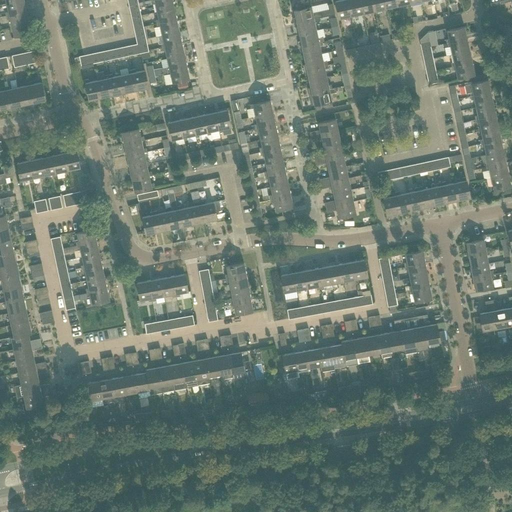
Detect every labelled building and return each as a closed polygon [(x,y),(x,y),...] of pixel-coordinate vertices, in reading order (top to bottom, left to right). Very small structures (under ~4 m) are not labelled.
[(174,8),(172,0),(153,0),(151,1),(152,4),(155,4),(157,12),(174,8)] [(351,16),(347,0),(340,0),(335,1),(338,19),(351,16)] [(362,14),(359,0),(347,0),(351,16),(362,14)] [(374,11),(371,0),(359,0),(362,14),(374,11)] [(386,8),(384,0),(371,0),(374,11),(386,8)] [(398,6),(396,0),(384,0),(386,8),(398,6)] [(26,12),(24,1),(6,4),(8,13),(5,13),(6,17),(26,12)] [(334,14),(334,11),(332,2),(327,3),(328,9),(312,12),(311,6),(293,10),(295,18),(292,18),(293,23),(317,18),(319,18),(334,14)] [(177,20),(174,8),(157,12),(158,20),(155,20),(156,24),(177,20)] [(29,24),(26,12),(6,17),(7,20),(9,20),(11,28),(12,27),(14,38),(26,35),(24,25),(29,24)] [(314,22),(317,21),(320,21),(319,18),(317,18),(293,23),(294,27),(297,27),(298,34),(316,30),(314,22)] [(179,32),(177,20),(156,24),(157,28),(160,27),(162,35),(179,32)] [(464,27),(454,29),(446,31),(448,39),(445,39),(446,43),(467,39),(464,27)] [(318,38),(316,30),(298,34),(300,41),(297,42),(298,46),(322,41),(321,38),(318,38)] [(182,43),(179,32),(162,35),(163,43),(160,44),(161,48),(182,43)] [(427,32),(419,40),(420,44),(421,49),(430,47),(429,42),(427,32)] [(371,42),(379,40),(378,33),(369,34),(371,42)] [(469,50),(467,39),(446,43),(447,47),(450,46),(451,54),(469,50)] [(350,40),(343,42),(345,48),(352,47),(350,40)] [(322,45),(322,41),(298,46),(299,51),(302,50),(304,57),(321,54),(319,46),(322,45)] [(184,55),(182,43),(161,48),(162,51),(165,51),(167,59),(184,55)] [(344,61),(342,49),(336,51),(338,57),(332,58),(333,63),(344,61)] [(472,62),(469,50),(451,54),(453,62),(450,63),(451,67),(472,62)] [(37,62),(34,51),(29,52),(31,64),(37,62)] [(31,64),(29,52),(23,53),(26,65),(31,64)] [(26,65),(23,53),(17,54),(20,66),(26,65)] [(20,66),(17,54),(12,56),(14,67),(20,66)] [(323,62),(321,54),(304,57),(305,65),(302,65),(303,70),(327,65),(326,61),(323,62)] [(187,66),(184,55),(167,59),(160,60),(162,68),(168,67),(169,70),(187,66)] [(9,68),(7,57),(1,58),(3,70),(9,68)] [(474,74),(472,62),(451,67),(452,70),(455,69),(457,78),(474,74)] [(328,68),(327,65),(303,70),(304,74),(307,74),(309,81),(326,77),(324,69),(328,68)] [(189,79),(187,66),(169,70),(172,82),(189,79)] [(148,88),(146,78),(144,70),(136,72),(135,68),(132,69),(136,90),(148,88)] [(136,90),(132,69),(128,70),(129,73),(120,75),(124,93),(136,90)] [(124,93),(120,75),(112,77),(111,73),(108,74),(112,95),(124,93)] [(112,95),(108,74),(105,75),(105,78),(97,80),(101,98),(112,95)] [(328,85),(326,77),(309,81),(310,88),(308,89),(308,93),(332,88),(331,85),(328,85)] [(101,98),(97,80),(88,82),(88,78),(84,79),(89,100),(101,98)] [(488,80),(478,82),(470,84),(472,92),(469,92),(469,96),(490,92),(488,80)] [(41,82),(33,84),(33,81),(28,82),(33,105),(38,104),(37,101),(45,100),(41,82)] [(187,81),(177,83),(179,89),(188,87),(187,81)] [(33,105),(28,82),(25,83),(26,85),(17,87),(21,105),(28,103),(29,106),(33,105)] [(21,105),(17,87),(10,89),(9,86),(5,87),(10,110),(14,109),(14,106),(21,105)] [(10,110),(5,87),(1,88),(2,91),(0,90),(0,109),(5,108),(5,111),(10,110)] [(333,107),(330,94),(336,92),(335,88),(332,88),(308,93),(311,105),(314,105),(315,111),(333,107)] [(493,104),(490,92),(469,96),(470,100),(474,99),(475,107),(493,104)] [(270,100),(252,104),(249,105),(250,108),(253,107),(255,116),(272,112),(270,100)] [(495,115),(493,104),(475,107),(477,115),(474,116),(474,120),(495,115)] [(230,127),(229,119),(227,110),(214,112),(218,130),(219,133),(223,132),(222,129),(230,127)] [(218,130),(214,112),(203,115),(207,132),(207,135),(211,134),(210,131),(218,130)] [(275,124),(272,112),(255,116),(257,124),(253,125),(254,128),(275,124)] [(207,132),(203,115),(191,117),(195,135),(195,138),(199,137),(198,134),(207,132)] [(498,127),(495,115),(474,120),(475,123),(479,123),(480,131),(498,127)] [(195,135),(191,117),(179,120),(183,137),(184,140),(187,140),(187,136),(195,135)] [(309,132),(310,137),(338,131),(335,119),(318,123),(319,130),(309,132)] [(183,137),(179,120),(167,122),(172,143),(175,142),(175,139),(183,137)] [(277,135),(275,124),(254,128),(255,132),(258,131),(260,139),(277,135)] [(501,139),(498,127),(480,131),(482,139),(479,140),(480,143),(501,139)] [(121,132),(124,145),(141,141),(145,140),(144,136),(141,137),(139,128),(121,132)] [(340,143),(338,131),(310,137),(311,142),(321,140),(323,147),(340,143)] [(280,147),(277,135),(260,139),(262,148),(258,148),(259,152),(280,147)] [(162,140),(162,141),(158,141),(160,149),(164,148),(169,147),(167,138),(162,140)] [(503,151),(501,139),(480,143),(480,147),(484,146),(485,154),(503,151)] [(143,149),(141,141),(124,145),(126,156),(144,153),(147,152),(146,148),(143,149)] [(343,155),(340,143),(323,147),(324,153),(314,156),(315,161),(343,155)] [(283,159),(280,147),(259,152),(260,155),(263,155),(265,163),(283,159)] [(76,150),(64,153),(68,170),(76,169),(77,172),(80,171),(76,150)] [(506,162),(503,151),(485,154),(487,162),(484,163),(485,167),(506,162)] [(68,170),(64,153),(53,155),(57,173),(64,171),(65,174),(69,174),(68,170)] [(146,161),(144,153),(126,156),(129,168),(146,164),(150,164),(149,160),(146,161)] [(57,173),(53,155),(41,158),(44,175),(52,174),(53,177),(57,176),(57,173)] [(345,166),(343,155),(315,161),(316,165),(326,163),(328,170),(345,166)] [(45,179),(44,175),(41,158),(29,160),(33,178),(41,176),(41,179),(45,179)] [(285,171),(283,159),(265,163),(267,171),(263,172),(264,176),(285,171)] [(33,178),(29,160),(16,163),(20,181),(29,179),(30,182),(33,181),(33,178)] [(508,174),(506,162),(485,167),(485,171),(489,170),(491,178),(508,174)] [(148,172),(146,164),(129,168),(131,180),(149,176),(152,175),(151,172),(148,172)] [(0,179),(6,178),(11,177),(9,165),(2,166),(4,173),(0,174),(0,179)] [(348,178),(345,166),(328,170),(329,177),(319,179),(320,184),(348,178)] [(288,183),(285,171),(264,176),(265,179),(268,178),(270,186),(288,183)] [(511,186),(508,174),(491,178),(492,186),(489,187),(490,190),(493,190),(511,186)] [(151,184),(149,176),(131,180),(134,192),(155,187),(154,184),(151,184)] [(470,198),(468,188),(465,177),(461,178),(462,181),(454,183),(458,200),(470,198)] [(350,190),(348,178),(320,184),(321,189),(331,187),(333,193),(350,190)] [(458,200),(454,183),(446,184),(445,181),(442,182),(446,203),(458,200)] [(446,203),(442,182),(438,183),(439,186),(430,188),(434,205),(446,203)] [(290,194),(288,183),(270,186),(272,194),(268,195),(269,199),(290,194)] [(434,205),(430,188),(422,189),(422,186),(418,187),(423,208),(434,205)] [(423,208),(418,187),(415,188),(415,191),(407,193),(411,210),(423,208)] [(86,190),(80,191),(82,203),(88,202),(86,190)] [(353,201),(350,190),(333,193),(334,200),(324,203),(325,207),(353,201)] [(82,203),(80,191),(74,193),(77,204),(82,203)] [(205,222),(200,201),(198,191),(191,192),(193,202),(197,201),(197,205),(189,207),(193,224),(205,222)] [(411,210),(407,193),(399,194),(398,191),(395,192),(399,213),(411,210)] [(150,198),(149,192),(137,195),(138,200),(150,198)] [(399,213),(395,192),(391,193),(392,196),(383,198),(387,215),(399,213)] [(77,204),(74,193),(68,194),(71,206),(77,204)] [(71,206),(68,194),(63,195),(65,207),(71,206)] [(293,207),(290,194),(269,199),(270,202),(273,201),(275,211),(293,207)] [(60,196),(54,197),(56,209),(62,207),(60,196)] [(56,209),(54,197),(48,198),(51,210),(56,209)] [(45,199),(39,200),(42,212),(48,211),(45,199)] [(42,212),(39,200),(34,201),(36,213),(42,212)] [(204,200),(200,201),(205,222),(217,219),(215,213),(213,202),(205,203),(204,200)] [(356,214),(354,204),(353,201),(325,207),(326,212),(336,210),(338,217),(356,214)] [(12,206),(11,202),(0,203),(0,215),(3,215),(1,209),(12,206)] [(193,224),(189,207),(181,209),(180,205),(177,206),(181,227),(193,224)] [(181,227),(177,206),(173,207),(174,210),(166,212),(169,229),(181,227)] [(158,232),(153,211),(149,212),(150,215),(142,217),(145,235),(158,232)] [(169,229),(166,212),(157,214),(157,211),(153,211),(158,232),(169,229)] [(6,215),(3,215),(0,215),(0,228),(8,227),(6,215)] [(33,222),(31,216),(20,219),(21,224),(33,222)] [(34,228),(33,222),(21,224),(22,230),(34,228)] [(0,240),(11,238),(8,227),(0,228),(0,240)] [(76,233),(78,242),(75,242),(76,246),(97,242),(94,229),(76,233)] [(60,236),(50,238),(53,251),(63,249),(60,236)] [(0,253),(13,250),(11,238),(0,240),(0,253)] [(466,242),(468,254),(489,251),(488,247),(485,248),(483,239),(466,242)] [(38,245),(36,240),(25,242),(26,248),(38,245)] [(99,254),(97,242),(76,246),(77,250),(80,249),(82,257),(99,254)] [(39,251),(38,245),(26,248),(27,254),(39,251)] [(65,261),(63,249),(53,251),(56,263),(65,261)] [(0,265),(16,262),(13,250),(0,253),(0,265)] [(422,251),(405,254),(406,262),(403,263),(404,266),(425,262),(422,251)] [(490,254),(489,251),(468,254),(470,266),(488,263),(486,255),(490,254)] [(102,265),(99,254),(82,257),(83,265),(80,266),(81,269),(102,265)] [(390,269),(388,257),(378,259),(381,271),(390,269)] [(364,259),(352,262),(355,279),(364,278),(365,281),(368,280),(364,259)] [(68,272),(65,261),(56,263),(58,274),(68,272)] [(18,274),(16,262),(0,265),(0,270),(1,278),(18,274)] [(355,279),(352,262),(340,264),(344,285),(347,284),(347,281),(355,279)] [(427,274),(425,262),(404,266),(404,270),(408,269),(409,278),(427,274)] [(43,269),(41,263),(30,266),(31,272),(43,269)] [(226,266),(228,275),(225,275),(225,279),(246,275),(244,263),(226,266)] [(489,271),(488,263),(470,266),(472,278),(494,274),(493,270),(489,271)] [(344,285),(340,264),(328,266),(331,284),(339,282),(340,285),(344,285)] [(104,277),(102,265),(81,269),(82,273),(85,273),(87,281),(104,277)] [(331,284),(328,266),(316,268),(320,289),(324,288),(323,285),(331,284)] [(320,289),(316,268),(304,270),(308,288),(316,287),(316,290),(320,289)] [(44,275),(43,269),(31,272),(32,277),(44,275)] [(208,269),(198,271),(201,283),(210,282),(208,269)] [(392,281),(390,269),(381,271),(383,283),(392,281)] [(308,288),(304,270),(293,273),(296,293),(300,293),(300,290),(308,288)] [(70,284),(68,272),(58,274),(61,286),(70,284)] [(296,293),(293,273),(280,275),(284,293),(292,291),(293,294),(296,293)] [(21,286),(18,274),(1,278),(4,289),(21,286)] [(184,274),(172,276),(176,297),(179,296),(179,293),(188,291),(184,274)] [(429,286),(427,274),(409,278),(411,286),(408,287),(408,290),(429,286)] [(492,287),(491,278),(494,278),(494,274),(472,278),(475,290),(492,287)] [(248,287),(246,275),(225,279),(226,282),(229,282),(230,290),(248,287)] [(176,297),(172,276),(160,278),(163,296),(171,294),(172,298),(176,297)] [(107,289),(104,277),(87,281),(88,289),(85,289),(86,293),(107,289)] [(160,278),(148,280),(152,301),(156,301),(156,297),(163,296),(160,278)] [(152,301),(148,280),(136,283),(140,300),(148,299),(148,302),(152,301)] [(395,293),(392,281),(383,283),(385,294),(395,293)] [(213,293),(210,282),(201,283),(203,295),(213,293)] [(73,296),(70,284),(61,286),(63,298),(73,296)] [(23,298),(21,286),(4,289),(7,301),(23,298)] [(432,299),(429,286),(408,290),(409,294),(412,293),(414,302),(432,299)] [(48,293),(46,287),(35,289),(36,295),(48,293)] [(250,298),(248,287),(230,290),(232,298),(229,298),(230,302),(250,298)] [(109,300),(107,289),(86,293),(87,297),(90,296),(92,304),(109,300)] [(49,298),(48,293),(36,295),(37,301),(49,298)] [(215,305),(213,293),(203,295),(205,307),(215,305)] [(397,305),(395,293),(385,294),(387,307),(397,305)] [(372,304),(370,294),(358,296),(360,306),(372,304)] [(75,308),(73,296),(63,298),(66,310),(75,308)] [(360,306),(358,296),(346,299),(348,308),(360,306)] [(511,325),(511,296),(508,297),(510,308),(503,309),(506,326),(511,325)] [(26,310),(23,298),(7,301),(9,313),(26,310)] [(253,311),(250,298),(230,302),(230,306),(233,305),(235,314),(253,311)] [(348,308),(346,299),(335,301),(336,310),(348,308)] [(506,326),(503,309),(496,310),(494,300),(489,301),(495,329),(506,326)] [(336,310),(335,301),(323,303),(324,313),(336,310)] [(495,329),(489,301),(484,302),(486,312),(479,313),(482,331),(495,329)] [(324,313),(323,303),(311,305),(313,315),(324,313)] [(217,317),(215,305),(205,307),(207,319),(208,322),(218,320),(217,317)] [(313,315),(311,305),(299,307),(301,317),(313,315)] [(301,317),(299,307),(287,310),(289,319),(301,317)] [(28,321),(26,310),(9,313),(12,325),(28,321)] [(53,316),(51,310),(40,313),(41,319),(53,316)] [(438,331),(436,323),(429,325),(427,314),(422,315),(427,343),(439,341),(439,340),(445,339),(444,330),(438,331)] [(192,315),(179,317),(181,327),(194,325),(192,315)] [(381,327),(379,315),(373,316),(376,328),(381,327)] [(427,343),(422,315),(417,316),(419,326),(412,328),(417,352),(428,350),(427,343)] [(54,322),(53,316),(41,319),(42,324),(54,322)] [(181,327),(179,317),(168,319),(170,329),(181,327)] [(170,329),(168,319),(156,322),(158,331),(170,329)] [(417,352),(412,328),(405,329),(403,319),(398,320),(404,348),(405,354),(417,352)] [(404,348),(398,320),(393,321),(395,331),(388,332),(391,350),(404,348)] [(31,333),(28,321),(12,325),(14,336),(14,337),(28,334),(31,333)] [(158,331),(156,322),(144,324),(146,334),(158,331)] [(391,350),(388,332),(376,334),(380,352),(381,358),(393,356),(391,350)] [(286,344),(284,333),(278,334),(280,345),(286,344)] [(30,341),(28,334),(14,337),(14,336),(11,337),(13,349),(41,343),(40,338),(30,341)] [(380,352),(376,334),(364,336),(368,354),(380,352)] [(368,354),(364,336),(353,339),(357,364),(369,361),(368,354)] [(357,364),(353,339),(341,341),(341,344),(346,366),(357,364)] [(203,352),(201,340),(195,341),(198,353),(203,352)] [(42,348),(41,343),(13,349),(16,361),(33,357),(32,350),(42,348)] [(346,366),(341,344),(330,346),(334,368),(346,366)] [(334,368),(330,346),(318,348),(321,365),(322,371),(334,369),(334,368)] [(321,365),(318,348),(306,350),(309,368),(321,365)] [(309,368),(306,350),(294,352),(297,370),(309,368)] [(251,375),(248,362),(243,363),(241,352),(228,354),(232,371),(233,377),(233,378),(251,375)] [(297,370),(294,352),(282,355),(285,372),(287,379),(299,377),(297,370)] [(132,365),(130,353),(124,354),(127,366),(132,365)] [(232,371),(228,354),(217,356),(220,373),(221,379),(233,377),(232,371)] [(115,368),(112,356),(106,357),(109,369),(115,368)] [(220,373),(217,356),(205,358),(208,376),(220,373)] [(35,364),(33,357),(16,361),(18,373),(46,367),(45,362),(35,364)] [(109,369),(106,357),(101,358),(103,370),(109,369)] [(208,376),(205,358),(193,360),(196,378),(197,385),(209,383),(208,376)] [(196,378),(193,360),(181,363),(184,380),(185,387),(197,385),(196,378)] [(85,373),(83,362),(77,363),(79,375),(85,373)] [(184,380),(181,363),(169,365),(174,389),(185,387),(184,380)] [(174,389),(169,365),(157,367),(162,391),(174,389)] [(47,371),(46,367),(18,373),(21,384),(38,380),(37,374),(47,371)] [(162,391),(157,367),(145,369),(149,390),(150,393),(162,391)] [(149,390),(145,369),(146,372),(134,374),(137,392),(149,390)] [(408,373),(409,380),(421,378),(420,371),(408,373)] [(137,392),(134,374),(122,376),(126,394),(137,392)] [(126,394),(122,376),(110,379),(114,396),(126,394)] [(114,396),(110,379),(99,381),(102,398),(103,403),(115,401),(114,396)] [(39,385),(38,380),(21,384),(14,386),(17,397),(23,396),(51,390),(50,383),(39,385)] [(362,382),(363,388),(374,386),(373,380),(362,382)] [(102,398),(99,381),(87,383),(90,401),(102,398)] [(52,395),(51,390),(23,396),(25,404),(22,405),(25,416),(37,414),(35,406),(44,404),(42,397),(52,395)] [(248,404),(250,412),(270,408),(267,391),(256,393),(258,402),(248,404)] [(281,396),(278,391),(269,395),(271,402),(281,396)] [(202,410),(204,418),(215,416),(214,408),(202,410)] [(142,413),(143,419),(154,417),(154,411),(142,413)] [(142,413),(133,414),(134,421),(143,421),(143,419),(142,413)]
